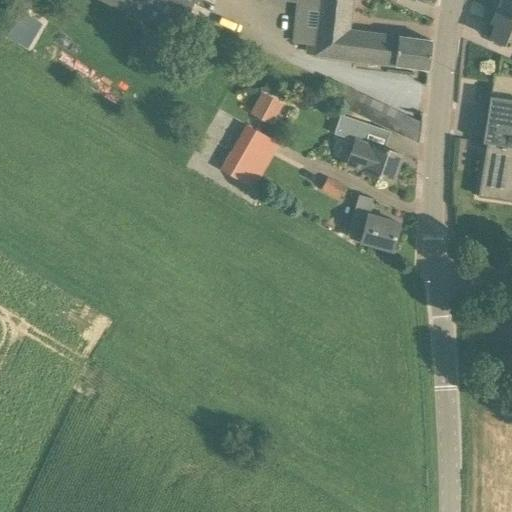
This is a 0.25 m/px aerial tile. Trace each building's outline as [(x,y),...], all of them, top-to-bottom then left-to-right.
[(101,0),(179,35),(194,0),(101,0)] [(269,0),(296,4),(291,43),(314,46),(318,0),(269,0)] [(348,0),(318,0),(314,46),(312,57),(428,70),(431,42),(346,29),(348,0)] [(511,0),(501,0),(496,11),(511,17),(511,0)] [(490,39),(511,48),(511,17),(496,11),(501,13),(490,39)] [(335,84),(324,79),(316,96),(327,101),(335,84)] [(271,125),(283,104),(261,92),(259,96),(249,114),(269,124),(271,125)] [(511,129),(509,129),(511,112),(489,108),(486,125),(483,143),(489,144),(484,178),(511,182),(511,129)] [(334,135),(354,142),(355,140),(362,142),(368,126),(341,117),(334,135)] [(218,170),(238,181),(258,146),(264,136),(245,125),(239,135),(218,170)] [(345,166),(366,173),(391,182),(400,155),(362,142),(355,140),(354,142),(345,166)] [(344,187),(325,178),(320,189),(338,198),(344,187)] [(398,224),(368,216),(370,201),(357,198),(350,240),(364,242),(363,244),(391,251),(398,224)]
